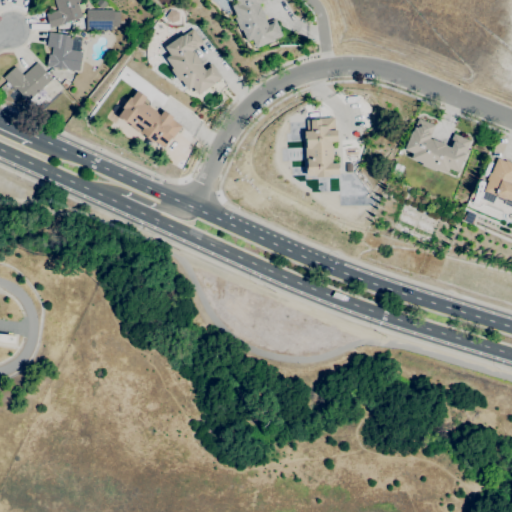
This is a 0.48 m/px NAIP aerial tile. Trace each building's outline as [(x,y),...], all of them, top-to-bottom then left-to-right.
[(49,28),(45,14),(57,10),(53,0),(76,0),(82,17),(64,23),(64,24),(49,28)] [(101,9),(95,3),(97,0),(103,0),(107,3),(101,9)] [(255,48),(251,39),(247,41),(242,30),(240,31),(234,17),(236,16),(231,5),(236,3),(234,0),(266,0),(258,4),(259,6),(260,6),(266,20),(265,20),(266,22),(274,19),(281,36),(274,39),(274,40),(255,48)] [(112,28),(85,28),(86,10),(113,10),(113,18),(115,18),(114,26),(112,26),(112,28)] [(170,23),(165,17),(170,10),(178,12),(178,20),(170,23)] [(197,95),(192,87),(187,90),(181,80),(178,82),(170,69),(172,68),(165,58),(169,55),(164,46),(180,35),(181,36),(185,33),(193,28),(203,43),(195,48),(191,51),(193,54),(194,53),(202,65),(201,66),(202,68),(210,62),(221,78),(213,83),(214,84),(197,95)] [(78,71),(56,68),(46,66),(48,54),(50,55),(51,53),(46,52),(47,46),(46,46),(48,32),(72,36),(72,37),(82,38),(79,51),(81,52),(78,71)] [(27,102),(16,89),(14,90),(10,86),(8,87),(4,84),(6,82),(3,78),(14,66),(22,75),(36,62),(52,79),(27,102)] [(66,88),(61,84),(65,79),(70,83),(66,88)] [(163,148),(155,141),(153,144),(144,137),(145,136),(142,133),(141,134),(129,126),(130,124),(126,121),(125,122),(117,117),(123,109),(121,108),(129,97),(131,98),(137,90),(146,97),(142,102),(145,105),(146,104),(157,112),(156,113),(159,115),(163,110),(173,117),(171,119),(181,126),(172,139),(170,138),(167,142),(163,148)] [(315,178),(315,176),(306,176),(305,165),(307,165),(306,161),(305,161),(304,146),(306,146),(306,142),(304,142),(304,131),(306,131),(306,120),(318,120),(318,118),(334,118),(334,130),(336,130),(337,142),(330,142),(331,146),(332,146),(332,159),(331,159),(331,163),(338,163),(338,175),(329,175),(329,177),(315,178)] [(446,174),(435,169),(434,171),(421,165),(422,163),(411,158),(412,154),(403,150),(411,131),(412,131),(414,127),(417,118),(434,126),(429,139),(431,140),(432,139),(445,145),(445,146),(447,147),(453,133),(470,141),(464,154),(465,154),(457,172),(448,168),(446,174)] [(511,204),(505,201),(506,199),(503,198),(502,199),(497,196),(497,195),(496,198),(483,192),(487,180),(486,180),(489,173),(490,173),(497,158),(505,162),(505,160),(511,163),(511,204)]
